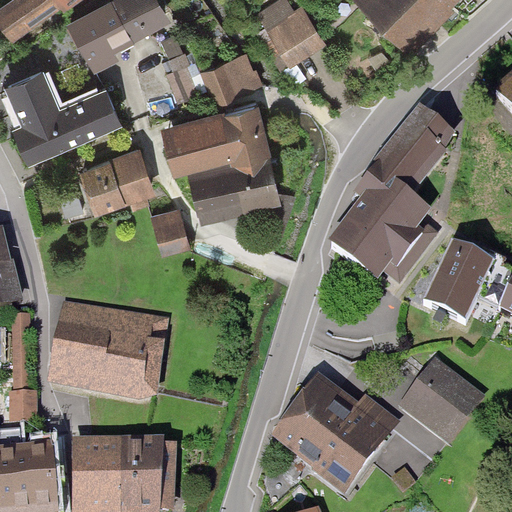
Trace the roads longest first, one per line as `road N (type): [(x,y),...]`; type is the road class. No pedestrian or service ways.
road 1 (tertiary): [(506,0),(418,81),(334,183),(233,511)]
road 2 (residential): [(0,177),(34,288),(44,378),(63,449),(65,511)]
